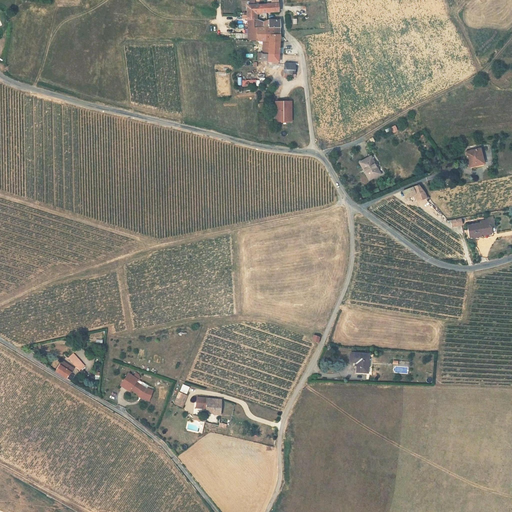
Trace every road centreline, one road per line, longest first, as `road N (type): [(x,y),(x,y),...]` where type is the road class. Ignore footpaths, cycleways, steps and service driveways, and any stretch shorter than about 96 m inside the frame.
road 1 (track): [(0,305),(50,280),(155,248),(353,206)]
road 2 (residential): [(311,154),(240,145),(42,96),(0,78)]
road 3 (residential): [(267,511),(290,402),(347,283),(353,206)]
road 4 (track): [(0,341),(161,444),(218,511)]
road 5 (track): [(338,304),(438,321),(437,383),(511,387)]
road 6 (track): [(511,35),(479,74),(323,157)]
road 7 (residential): [(511,257),(465,268),(438,263),(353,206)]
road 8 (residential): [(311,154),(303,66),(283,32),(280,0)]
